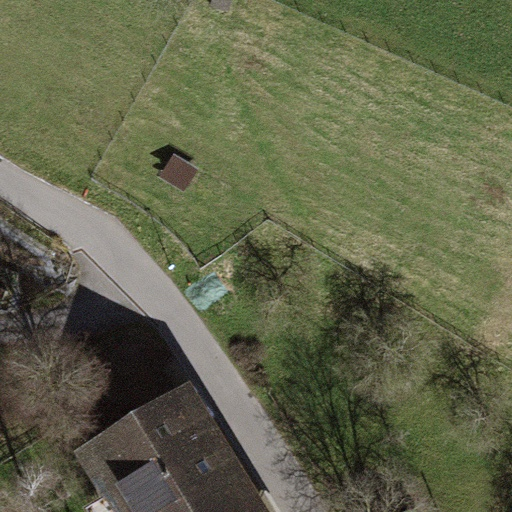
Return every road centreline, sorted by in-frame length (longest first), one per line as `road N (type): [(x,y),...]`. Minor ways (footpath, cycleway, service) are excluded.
road 1 (residential): [(291,511),(148,288),(0,180)]
road 2 (track): [(148,288),(0,327)]
